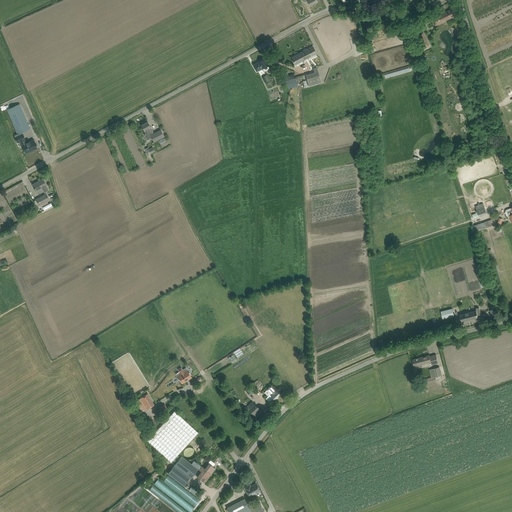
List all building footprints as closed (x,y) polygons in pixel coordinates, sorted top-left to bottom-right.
[(445,12),(445,11),(431,18),(435,26),(456,15),(453,8),(445,12)] [(423,48),(430,44),(424,32),(417,35),(423,48)] [(361,37),(355,39),(359,53),(365,51),(361,37)] [(313,46),(304,51),(308,58),(317,53),(313,46)] [(308,58),(304,51),(291,57),(295,64),(308,58)] [(259,61),(259,62),(263,68),(264,71),(267,70),(269,73),(271,71),(264,58),(259,61)] [(253,65),(255,69),(257,72),(263,68),(259,62),(253,65)] [(412,66),(387,73),(388,76),(413,69),(412,66)] [(308,86),(321,82),(317,67),(313,68),(314,72),(306,75),(308,86)] [(298,86),(297,82),(294,74),(288,76),(287,71),(281,73),(285,86),(287,85),(288,89),(298,86)] [(20,104),(6,109),(15,129),(18,136),(15,137),(17,143),(20,141),(26,153),(30,151),(29,151),(33,149),(33,150),(37,148),(37,146),(37,145),(37,144),(36,145),(34,140),(26,144),(24,140),(25,139),(23,133),(22,134),(22,132),(30,129),(28,123),(20,104)] [(147,140),(152,137),(154,142),(164,136),(161,130),(154,134),(152,131),(150,126),(148,122),(141,125),(146,134),(144,134),(147,140)] [(47,185),(45,183),(43,178),(37,182),(38,182),(33,185),(33,184),(32,184),(35,189),(36,191),(42,188),(44,192),(48,190),(46,186),(47,185)] [(48,203),(47,201),(49,200),(46,194),(36,200),(39,206),(40,207),(48,203)] [(488,210),(495,208),(492,200),(485,203),(488,210)] [(477,212),(472,214),(473,218),(479,216),(479,215),(486,212),(483,203),(475,206),(477,212)] [(495,225),(493,219),(473,225),(475,231),(495,225)] [(476,308),(476,310),(460,315),(461,322),(478,317),(478,315),(481,314),(479,307),(476,308)] [(452,308),(441,311),(443,319),(454,316),(452,308)] [(436,354),(430,356),(429,355),(417,358),(416,358),(417,358),(412,359),(415,371),(416,371),(415,369),(423,367),(422,365),(431,362),(432,365),(438,363),(436,354)] [(183,369),(181,367),(177,369),(179,371),(176,373),(182,383),(192,377),(186,368),(183,369)] [(442,375),(439,367),(429,369),(431,378),(435,377),(436,379),(441,378),(441,375),(442,375)] [(269,394),(266,398),(269,402),(273,398),(275,400),(280,394),(277,391),(271,385),(266,389),(271,394),(271,395),(270,394),(269,394)] [(142,412),(147,409),(154,404),(148,394),(141,398),(135,401),(142,412)] [(254,417),(255,416),(257,418),(262,412),(255,405),(254,405),(252,407),(249,410),(253,414),(251,415),(254,417)] [(175,411),(147,440),(171,462),(198,433),(175,411)] [(173,465),(167,473),(178,481),(180,482),(183,485),(190,478),(191,478),(201,466),(194,461),(192,464),(181,455),(173,465)] [(201,471),(197,477),(203,482),(206,479),(207,479),(211,474),(215,469),(208,464),(205,468),(202,466),(199,469),(201,471)] [(160,479),(157,483),(194,511),(197,507),(160,479)] [(247,493),(248,492),(250,496),(260,491),(259,488),(256,483),(249,487),(248,486),(244,487),(247,493)] [(227,508),(229,511),(264,511),(260,502),(254,505),(249,508),(244,498),(227,508)]
